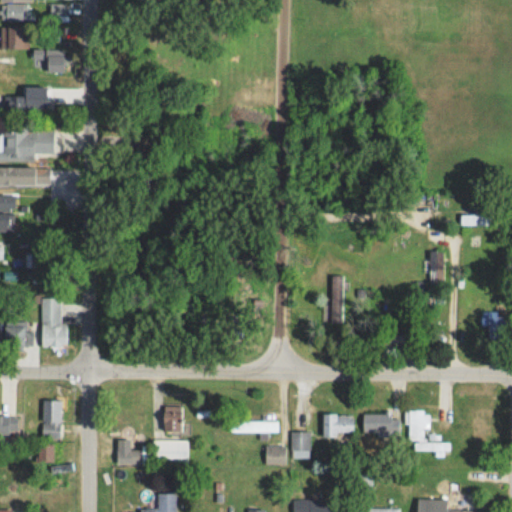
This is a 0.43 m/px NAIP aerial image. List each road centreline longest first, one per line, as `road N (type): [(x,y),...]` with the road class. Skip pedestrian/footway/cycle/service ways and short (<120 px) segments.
road 1 (residential): [(90,511),(83,368),(89,0)]
road 2 (residential): [(511,369),(0,369)]
road 3 (residential): [(274,366),(281,0)]
